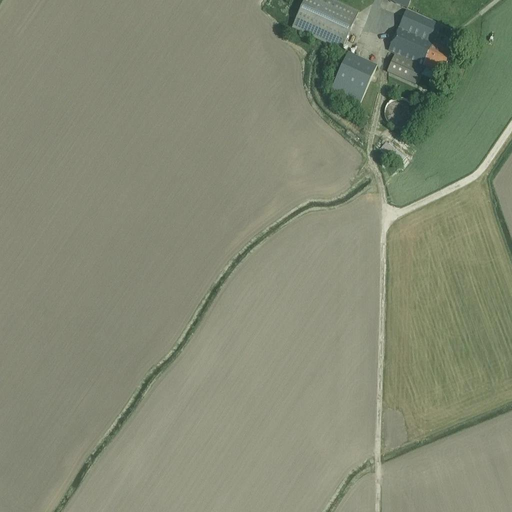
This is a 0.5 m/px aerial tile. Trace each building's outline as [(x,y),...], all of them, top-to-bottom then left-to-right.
[(331,0),(304,0),(291,28),(341,51),(358,13),(331,0)] [(388,0),(388,1),(407,9),(411,0),(388,0)] [(441,27),(406,11),(388,51),(394,54),(386,72),(415,85),(424,66),(441,74),(451,52),(433,44),(441,27)] [(360,104),(377,68),(348,54),(331,90),(360,104)] [(411,125),(413,121),(415,117),(415,114),(414,110),(413,107),(411,104),(408,101),(403,99),(399,98),(395,99),(391,101),(389,102),(387,105),(385,107),(384,111),(384,116),(385,120),(388,125),(392,128),(395,129),(399,130),(404,129),(408,128),(411,125)] [(389,128),(373,149),(380,155),(381,153),(399,167),(414,148),(389,128)]
